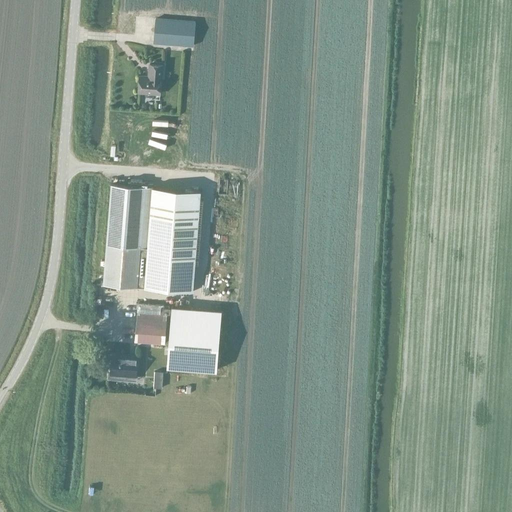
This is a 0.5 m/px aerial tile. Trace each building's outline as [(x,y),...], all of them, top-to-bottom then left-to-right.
[(154,42),(157,42),(194,45),(196,21),(156,18),(154,42)] [(138,92),(160,93),(162,65),(150,64),(149,76),(140,76),(138,92)] [(150,216),(153,186),(111,183),(105,261),(101,260),(101,265),(105,265),(103,283),(193,290),(198,220),(150,216)] [(128,302),(146,296),(144,290),(126,297),(128,302)] [(138,302),(137,312),(160,313),(161,307),(161,304),(138,302)] [(165,343),(167,314),(160,313),(137,312),(135,340),(165,343)] [(221,320),(171,316),(167,366),(217,370),(221,320)] [(124,328),(123,337),(131,339),(132,330),(124,328)] [(112,355),(110,374),(136,376),(138,357),(112,355)]
